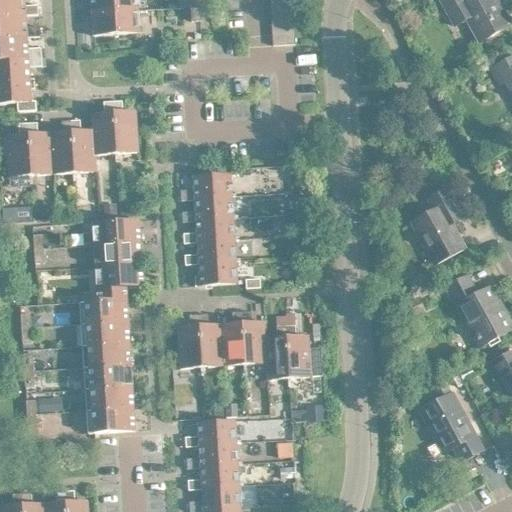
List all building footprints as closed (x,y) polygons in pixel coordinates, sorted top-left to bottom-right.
[(0,0),(0,12),(25,11),(25,12),(29,12),(42,11),(41,1),(29,2),(28,0),(0,0)] [(94,0),(95,8),(100,7),(100,8),(138,6),(138,7),(142,7),(141,0),(94,0)] [(445,0),(458,22),(472,15),(485,38),(511,22),(511,16),(503,0),(445,0)] [(203,3),(194,3),(195,17),(204,17),(203,3)] [(274,7),(275,19),(297,17),(296,5),(274,7)] [(100,7),(95,8),(97,32),(144,29),(142,7),(138,7),(138,6),(100,8),(100,7)] [(0,12),(0,34),(26,33),(26,34),(31,34),(43,33),(43,23),(30,23),(29,12),(25,12),(25,11),(0,12)] [(275,19),(275,30),(298,29),(297,17),(275,19)] [(298,29),(275,30),(276,42),(298,40),(298,29)] [(0,56),(45,54),(44,44),(31,45),(31,34),(26,34),(26,33),(0,34),(0,56)] [(0,77),(33,76),(33,75),(33,64),(46,63),(45,54),(0,56),(0,77)] [(511,55),(496,65),(504,80),(508,77),(511,84),(511,55)] [(33,76),(0,77),(0,100),(20,99),(21,108),(40,107),(39,97),(35,97),(34,85),(38,85),(38,75),(33,75),(33,76)] [(125,97),(116,98),(119,150),(142,148),(139,108),(126,109),(125,97)] [(95,111),(96,127),(96,132),(97,132),(98,151),(99,151),(119,150),(116,98),(107,98),(108,110),(95,111)] [(83,116),(74,117),(77,169),(100,168),(99,151),(98,151),(97,132),(96,132),(96,127),(84,128),(83,116)] [(66,129),(53,130),(56,170),(77,169),(74,117),(65,117),(66,129)] [(34,172),(31,119),(22,120),(22,132),(9,133),(12,173),(34,172)] [(40,119),(31,119),(34,172),(56,170),(53,130),(41,131),(40,119)] [(497,139),(488,139),(489,149),(498,149),(497,139)] [(279,163),(280,181),(281,190),(296,189),(295,179),(294,162),(279,163)] [(185,197),(197,196),(197,195),(236,193),(234,171),(196,173),(197,186),(184,186),(185,197)] [(432,196),(439,209),(416,222),(436,259),(466,242),(454,221),(466,215),(450,186),(432,196)] [(186,218),(199,217),(237,214),(236,193),(197,195),(197,196),(198,207),(185,208),(186,218)] [(120,199),(105,200),(105,213),(105,214),(121,213),(121,212),(120,199)] [(187,240),(200,239),(200,238),(238,236),(237,214),(199,217),(199,229),(187,230),(187,240)] [(96,219),(97,241),(102,241),(140,239),(140,240),(145,239),(143,216),(96,219)] [(37,231),(37,245),(47,245),(46,231),(37,231)] [(188,261),(201,260),(240,257),(238,236),(200,238),(200,239),(201,250),(188,251),(188,261)] [(97,241),(99,262),(103,262),(103,263),(141,261),(146,261),(145,239),(140,240),(140,239),(102,241),(97,241)] [(47,245),(37,245),(38,260),(48,259),(47,245)] [(201,260),(202,272),(198,272),(198,283),(241,280),(240,257),(201,260)] [(99,262),(101,298),(101,299),(126,297),(126,298),(131,297),(130,284),(147,283),(146,261),(141,261),(103,263),(103,262),(99,262)] [(483,336),(486,342),(511,328),(511,315),(494,283),(479,291),(469,273),(446,285),(457,305),(461,302),(472,322),(475,321),(480,331),(479,332),(481,337),(483,336)] [(249,276),(249,285),(264,284),(263,275),(249,276)] [(422,293),(397,304),(404,319),(429,308),(422,293)] [(88,308),(89,320),(89,321),(127,318),(127,319),(132,319),(131,297),(126,298),(126,297),(101,299),(101,298),(83,299),(84,309),(88,308)] [(226,362),(248,361),(245,308),(235,309),(236,321),(224,322),(226,362)] [(248,361),(269,360),(270,360),(269,340),(269,336),(268,319),(255,320),(254,308),(245,308),(248,361)] [(24,311),(25,325),(34,324),(33,310),(24,311)] [(205,364),(226,362),(224,322),(212,323),(211,310),(201,311),(205,364)] [(183,365),(205,364),(201,311),(192,312),(193,324),(180,325),(183,365)] [(289,312),(279,313),(280,323),(289,322),(289,312)] [(298,312),(289,312),(289,322),(299,322),(298,312)] [(90,330),(90,342),(129,340),(129,341),(133,341),(132,319),(127,319),(127,318),(89,321),(89,320),(85,320),(85,330),(90,330)] [(270,360),(269,360),(270,376),(292,375),(289,322),(280,323),(281,335),(269,336),(269,340),(270,360)] [(299,322),(289,322),(292,375),(326,373),(324,345),(313,346),(312,333),(299,334),(299,322)] [(34,324),(25,325),(26,339),(35,339),(34,324)] [(91,351),(92,363),(92,364),(130,362),(135,362),(133,341),(129,341),(129,340),(90,342),(86,342),(87,352),(91,351)] [(505,374),(511,386),(511,349),(490,361),(499,377),(505,374)] [(27,354),(28,368),(37,368),(36,353),(27,354)] [(92,373),(93,385),(93,386),(131,383),(131,384),(136,384),(135,362),(130,362),(92,364),(92,363),(87,363),(88,373),(92,373)] [(37,368),(28,368),(29,382),(38,382),(37,368)] [(94,394),(95,406),(95,407),(133,405),(133,406),(137,405),(136,384),(131,384),(131,383),(93,386),(93,385),(89,385),(89,395),(94,394)] [(458,444),(465,458),(486,447),(455,390),(425,406),(448,450),(458,444)] [(29,397),(30,411),(40,411),(39,396),(29,397)] [(240,400),(228,401),(229,414),(241,413),(240,400)] [(298,403),(299,418),(329,417),(329,412),(328,402),(298,403)] [(95,407),(95,406),(90,407),(91,416),(95,416),(96,430),(139,427),(137,405),(133,406),(133,405),(95,407)] [(227,405),(218,405),(218,415),(228,414),(227,405)] [(40,411),(30,411),(31,425),(41,425),(40,411)] [(189,444),(202,443),(202,442),(240,440),(239,417),(201,420),(201,433),(188,433),(189,444)] [(190,465),(203,464),(203,463),(241,461),(240,440),(202,442),(202,443),(203,454),(190,455),(190,465)] [(192,487),(205,486),(205,485),(243,483),(241,461),(203,463),(203,464),(204,476),(191,476),(192,487)] [(193,508),(206,507),(244,504),(243,483),(205,485),(205,486),(205,497),(192,498),(193,508)] [(60,500),(48,501),(48,511),(70,511),(69,487),(59,488),(60,500)] [(77,487),(69,487),(70,511),(92,511),(91,498),(78,499),(77,487)] [(35,489),(25,490),(26,511),(48,511),(48,501),(36,502),(35,489)] [(4,508),(3,511),(26,511),(25,490),(16,491),(16,503),(3,504),(4,508)]
